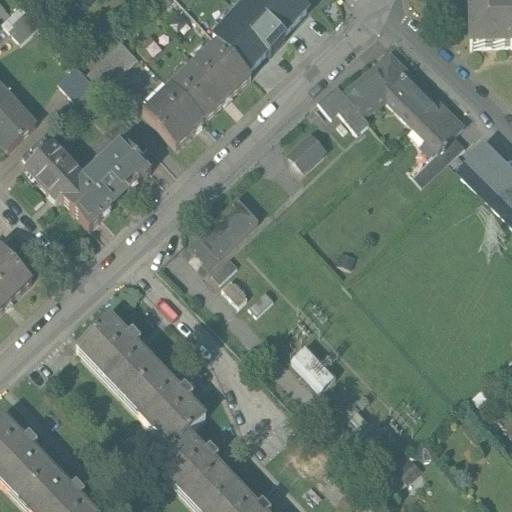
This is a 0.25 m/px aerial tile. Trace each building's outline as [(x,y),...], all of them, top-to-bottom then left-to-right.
[(305,14),(290,0),(252,0),(211,43),(216,48),(246,76),(265,56),(269,59),(285,42),(281,39),(305,14)] [(504,0),(469,0),(470,49),(511,49),(511,50),(511,49),(511,3),(504,4),(504,0)] [(38,30),(20,10),(1,28),(19,48),(38,30)] [(121,44),(83,79),(93,89),(100,97),(137,62),(121,44)] [(216,48),(170,91),(203,126),(250,82),(246,76),(216,48)] [(378,67),(342,97),(362,121),(394,94),(420,120),(411,129),(437,155),(438,156),(453,140),(463,130),(400,68),(390,78),(378,67)] [(75,70),(56,88),(74,107),(79,102),(93,89),(83,79),(75,70)] [(93,89),(79,102),(87,111),(101,98),(100,97),(93,89)] [(336,90),(317,105),(330,122),(338,116),(356,138),(368,128),(362,121),(342,97),(336,90)] [(170,91),(142,117),(175,152),(203,126),(170,91)] [(4,99),(0,94),(0,147),(7,155),(34,130),(15,109),(14,110),(5,100),(11,94),(10,93),(4,99)] [(347,132),(340,125),(336,128),(342,136),(347,132)] [(149,150),(132,131),(119,142),(121,144),(122,144),(137,161),(149,150)] [(42,138),(19,159),(28,168),(50,147),(42,138)] [(309,140),(288,159),(302,175),(323,156),(309,140)] [(437,155),(412,180),(421,191),(464,151),(453,140),(438,156),(437,155)] [(82,181),(60,202),(88,232),(101,220),(97,216),(133,182),(137,186),(150,174),(137,161),(122,144),(121,144),(82,181)] [(28,168),(23,173),(54,206),(60,202),(82,181),(50,147),(28,168)] [(511,180),(483,152),(465,170),(458,177),(511,230),(511,180)] [(465,170),(461,166),(454,173),(458,177),(465,170)] [(237,203),(187,249),(207,271),(257,226),(237,203)] [(0,314),(31,285),(0,252),(0,314)] [(228,262),(211,278),(219,287),(236,270),(228,262)] [(246,303),(230,285),(221,294),(237,311),(246,303)] [(264,296),(248,312),(256,320),(272,305),(264,296)] [(126,341),(109,323),(80,350),(142,415),(138,419),(153,435),(158,431),(175,449),(186,438),(204,422),(186,404),(191,399),(184,391),(179,396),(134,349),(139,344),(131,336),(126,341)] [(320,395),(335,380),(303,348),(287,364),(320,395)] [(28,440),(23,445),(3,424),(0,426),(0,477),(32,511),(87,511),(78,502),(83,497),(75,489),(70,494),(31,453),(36,448),(28,440)] [(256,511),(212,465),(217,460),(209,452),(204,457),(186,438),(175,449),(158,466),(201,511),(266,511),(262,507),(256,511)]
